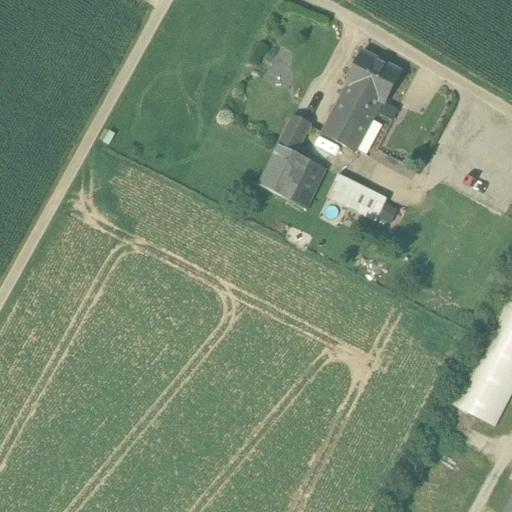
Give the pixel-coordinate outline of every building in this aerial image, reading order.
[(401,73),(362,53),(346,84),(349,86),(381,103),(384,104),(401,73)] [(381,103),(349,86),(343,99),(342,98),(341,99),(342,100),(323,136),(355,152),(356,149),(371,121),(374,115),(381,103)] [(381,103),(374,115),(392,124),(398,111),(384,104),(381,103)] [(310,127),(293,118),(286,132),(303,141),(310,127)] [(383,127),(371,121),(356,149),(368,155),(383,127)] [(286,132),(259,187),(290,203),(309,162),(296,155),(303,141),(286,132)] [(309,162),(290,203),(306,211),(325,171),(309,162)] [(351,184),(338,177),(328,198),(341,205),(351,184)] [(386,201),(351,184),(341,205),(375,222),(386,201)] [(511,290),(452,406),(494,429),(511,394),(511,290)]
